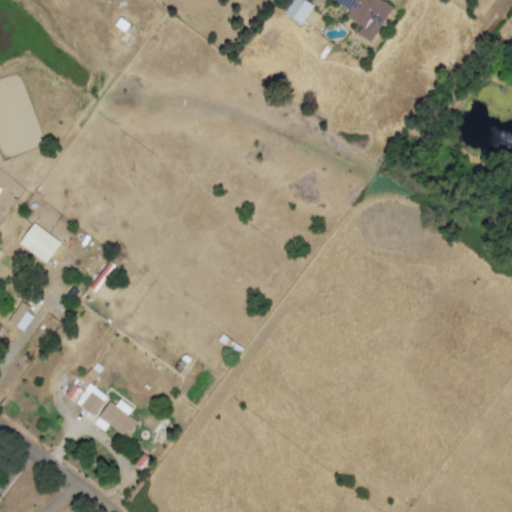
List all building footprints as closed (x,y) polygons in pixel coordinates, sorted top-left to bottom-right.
[(313,5),(304,0),(292,0),(283,13),(300,24),(313,5)] [(392,6),(382,0),(331,0),(349,10),(345,17),(361,26),(356,34),(370,43),(392,6)] [(45,263),(60,243),(32,223),(18,244),(45,263)] [(7,322),(22,331),(34,313),(18,304),(7,322)] [(73,402),(82,391),(73,384),(64,395),(73,402)] [(106,396),(88,384),(74,403),(92,416),(106,396)] [(108,401),(92,423),(103,431),(108,425),(126,439),(137,423),(127,416),(132,409),(119,400),(114,406),(108,401)]
